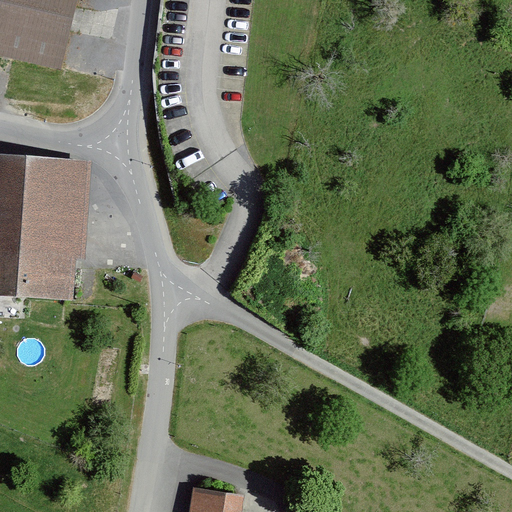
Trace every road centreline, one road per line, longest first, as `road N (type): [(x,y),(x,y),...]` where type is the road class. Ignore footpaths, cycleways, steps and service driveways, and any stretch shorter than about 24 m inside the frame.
road 1 (track): [(170,296),(234,316),(511,470)]
road 2 (unclassified): [(113,151),(131,172),(170,296),(143,511)]
road 3 (residential): [(142,0),(128,109),(113,151)]
